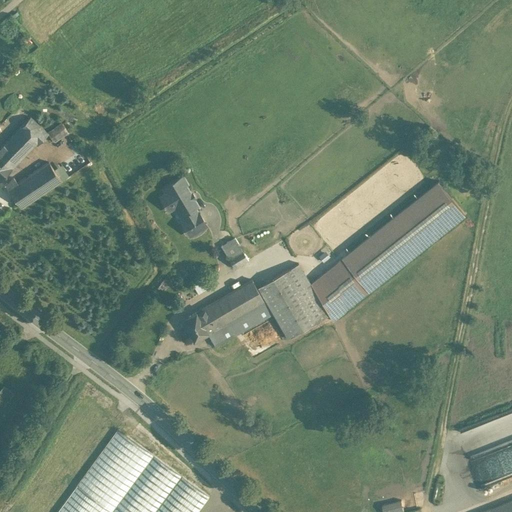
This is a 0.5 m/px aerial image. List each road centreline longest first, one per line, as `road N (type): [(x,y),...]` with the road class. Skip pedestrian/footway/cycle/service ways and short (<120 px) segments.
road 1 (track): [(511,109),(433,511)]
road 2 (tertiary): [(259,511),(140,399),(0,286)]
